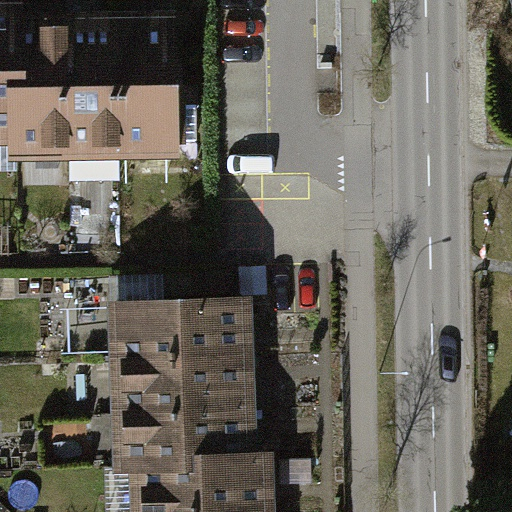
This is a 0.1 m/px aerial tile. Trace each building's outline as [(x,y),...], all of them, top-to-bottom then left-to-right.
[(62,32),(5,31),(5,152),(5,172),(62,172),(62,32)] [(108,31),(62,32),(62,172),(108,172),(108,31)] [(158,32),(108,31),(108,172),(158,172),(158,32)] [(257,295),(116,299),(118,361),(258,357),(257,295)] [(258,357),(118,361),(119,407),(259,404),(258,357)] [(259,404),(119,407),(120,458),(142,457),(261,454),(259,404)] [(261,454),(142,457),(143,511),(278,511),(277,454),(261,454)]
